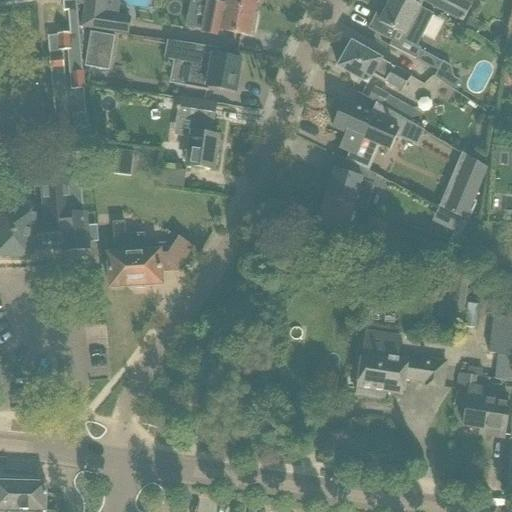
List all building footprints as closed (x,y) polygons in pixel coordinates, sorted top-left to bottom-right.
[(84,91),(76,0),(61,2),(62,11),(68,11),(70,35),(66,36),(70,92),(84,91)] [(85,0),(82,30),(108,33),(111,17),(107,16),(108,0),(85,0)] [(138,0),(139,9),(157,8),(156,0),(138,0)] [(255,11),(256,0),(202,0),(202,1),(207,2),(255,11)] [(414,47),(431,14),(404,0),(390,0),(381,18),(375,14),(367,30),(391,42),(389,46),(415,60),(420,50),(414,47)] [(420,0),(423,1),(423,2),(424,2),(462,22),(470,6),(469,6),(470,3),(463,0),(420,0)] [(255,11),(207,2),(201,33),(219,37),(221,31),(249,37),(250,33),(253,33),(255,24),(252,23),(255,11)] [(90,33),(84,67),(108,71),(114,37),(90,33)] [(65,100),(66,99),(61,36),(48,37),(58,157),(71,155),(68,116),(66,117),(65,100)] [(167,42),(163,60),(190,65),(186,87),(185,87),(185,88),(208,92),(208,91),(207,91),(207,89),(235,93),(240,61),(218,57),(219,49),(167,42)] [(372,75),(402,92),(410,77),(368,54),(351,44),(337,68),(366,85),(372,75)] [(441,63),(433,78),(447,86),(452,79),(449,67),(441,63)] [(501,85),(511,86),(511,81),(511,74),(503,74),(501,85)] [(374,88),(367,100),(378,106),(381,108),(385,110),(385,109),(404,120),(408,123),(412,117),(423,115),(388,96),(374,88)] [(190,101),(180,100),(177,119),(192,121),(185,167),(213,171),(218,137),(211,136),(215,105),(190,101)] [(343,104),(332,128),(346,134),(338,150),(348,154),(355,157),(363,140),(380,147),(389,151),(395,137),(417,147),(423,132),(408,123),(404,120),(385,109),(385,110),(381,108),(378,106),(373,117),(361,112),(343,104)] [(86,115),(73,116),(75,147),(76,155),(89,154),(88,146),(86,115)] [(131,177),(134,153),(97,148),(94,172),(131,177)] [(463,155),(451,183),(477,194),(487,170),(463,155)] [(158,187),(183,190),(185,172),(159,168),(158,187)] [(334,171),(326,198),(353,206),(365,210),(373,183),(361,180),(353,177),(334,171)] [(62,252),(87,249),(83,213),(82,213),(78,180),(60,182),(60,178),(45,180),(45,183),(40,184),(45,224),(36,225),(38,250),(62,248),(62,252)] [(326,198),(318,225),(337,231),(345,233),(353,206),(326,198)] [(0,255),(29,257),(28,259),(30,259),(33,206),(31,202),(28,200),(21,200),(16,203),(15,212),(0,211),(0,255)] [(393,236),(385,234),(388,223),(369,218),(360,248),(379,254),(382,245),(390,247),(393,236)] [(453,233),(449,242),(469,250),(476,228),(460,219),(453,233)] [(114,255),(107,255),(108,269),(109,289),(135,287),(132,235),(125,235),(124,222),(112,223),(114,255)] [(144,234),(132,235),(135,287),(161,285),(161,272),(177,271),(193,247),(178,237),(175,243),(145,245),(144,234)] [(448,324),(460,326),(468,277),(456,275),(448,324)] [(466,304),(463,327),(475,328),(478,305),(466,304)] [(423,362),(396,358),(400,338),(365,332),(356,396),(384,400),(385,392),(401,395),(404,379),(425,382),(425,386),(442,388),(442,389),(443,389),(447,362),(429,359),(429,358),(424,357),(423,362)] [(511,357),(497,356),(493,379),(511,381),(511,357)] [(455,386),(467,389),(465,407),(463,427),(489,430),(489,436),(503,438),(508,403),(482,399),(483,389),(468,386),(470,375),(457,374),(455,386)] [(0,511),(50,511),(45,511),(46,484),(0,482),(0,511)]
